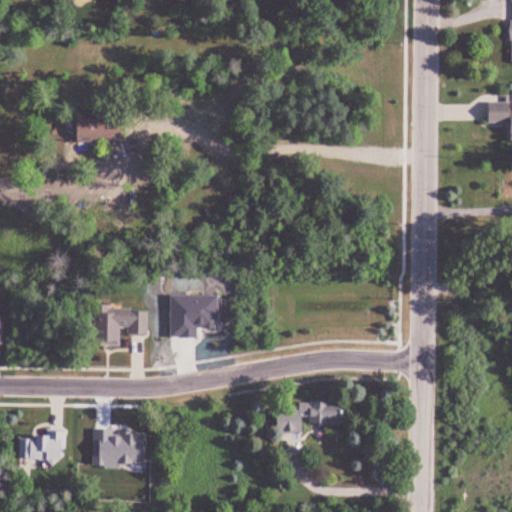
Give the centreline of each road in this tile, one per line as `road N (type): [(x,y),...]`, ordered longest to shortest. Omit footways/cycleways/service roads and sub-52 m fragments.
road 1 (tertiary): [(426,511),(429,0)]
road 2 (residential): [(426,359),(332,357),(158,385),(0,385)]
